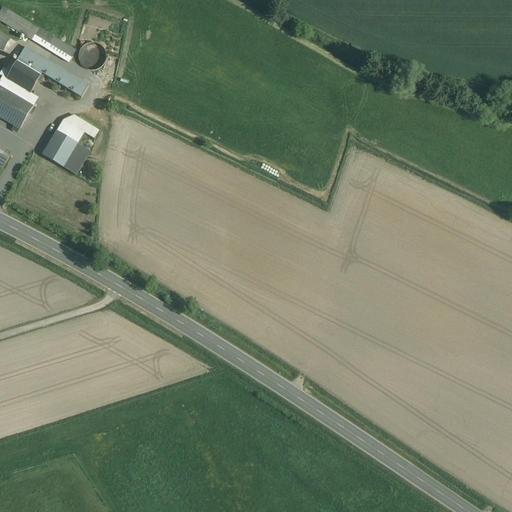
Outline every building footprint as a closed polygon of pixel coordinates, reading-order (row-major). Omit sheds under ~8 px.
[(0,13),(0,21),(68,63),(77,48),(43,26),(39,28),(4,7),(0,13)] [(0,48),(4,51),(13,37),(0,29),(0,48)] [(89,86),(25,47),(18,59),(47,77),(81,98),(89,86)] [(83,77),(91,77),(97,74),(102,67),(102,60),(98,53),(92,49),(84,49),(78,52),(74,59),(73,66),(77,73),(83,77)] [(26,101),(30,94),(35,96),(47,77),(18,59),(1,87),(26,102),(26,101)] [(1,87),(0,86),(0,117),(20,129),(21,129),(34,107),(26,102),(1,87)] [(35,96),(30,94),(26,101),(26,102),(34,107),(39,98),(35,96)] [(57,132),(79,146),(89,152),(100,132),(74,116),(70,124),(63,120),(57,132)] [(79,146),(57,132),(42,156),(65,171),(79,146)] [(11,152),(0,145),(0,167),(2,168),(11,152)]
